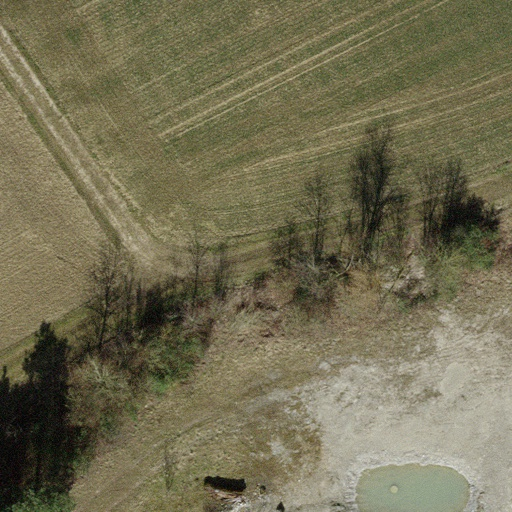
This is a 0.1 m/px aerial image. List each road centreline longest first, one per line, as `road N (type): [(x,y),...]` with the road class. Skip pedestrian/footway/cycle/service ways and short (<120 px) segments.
road 1 (track): [(511,181),(171,281),(0,375)]
road 2 (track): [(0,37),(171,281)]
